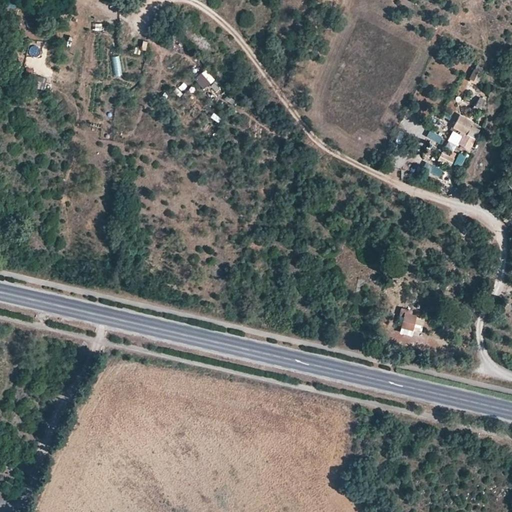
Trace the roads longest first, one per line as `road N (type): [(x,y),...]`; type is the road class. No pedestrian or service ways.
road 1 (track): [(511,376),(486,362),(478,341),(503,253),(490,216),(347,161),(317,140),(230,29),(186,0)]
road 2 (primary): [(511,409),(0,291)]
road 3 (track): [(94,337),(12,511)]
road 4 (track): [(452,200),(489,125),(488,67)]
